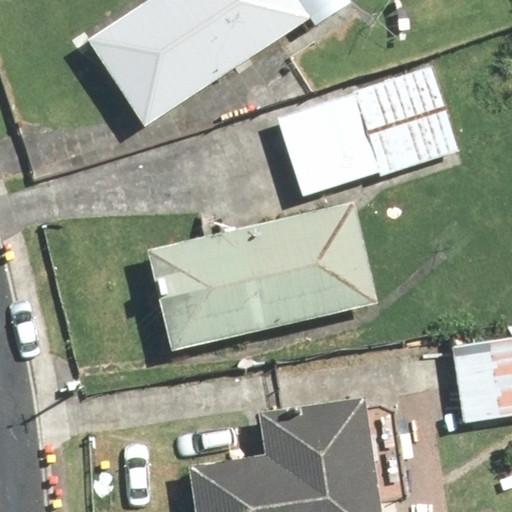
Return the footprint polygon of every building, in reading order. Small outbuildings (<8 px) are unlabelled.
[(141,0),(74,44),(132,134),(301,26),(284,0),(141,0)] [(431,66),(268,123),(297,206),(460,149),(431,66)] [(342,205),(132,253),(155,356),(366,308),(342,205)] [(511,341),(441,353),(453,429),(511,419),(511,341)] [(252,461),(175,471),(180,511),(367,511),(352,398),(246,412),(252,461)]
